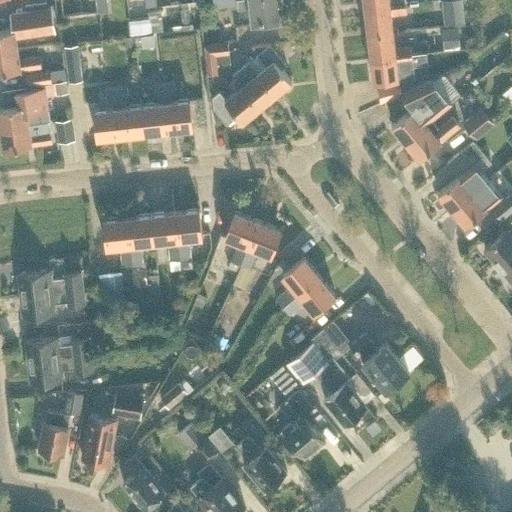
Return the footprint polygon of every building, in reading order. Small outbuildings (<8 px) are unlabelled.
[(60,0),(63,15),(97,11),(97,6),(96,0),(60,0)] [(96,0),(97,6),(97,11),(107,9),(106,0),(96,0)] [(252,20),(282,17),(279,0),(226,0),(227,4),(236,3),(237,7),(250,6),(252,20)] [(464,21),(461,0),(448,0),(451,22),(464,21)] [(367,33),(393,30),(391,13),(407,11),(406,3),(365,8),(367,33)] [(0,49),(17,47),(16,36),(55,30),(52,7),(12,12),(14,27),(0,29),(0,49)] [(159,11),(131,16),(133,29),(161,25),(159,11)] [(443,48),(459,48),(457,27),(442,28),(443,48)] [(412,53),(411,45),(395,47),(393,30),(367,33),(370,58),(412,53)] [(142,45),(142,46),(155,44),(153,33),(140,34),(142,45)] [(123,36),(125,45),(134,44),(133,34),(123,36)] [(215,53),(228,51),(227,42),(213,44),(214,53),(215,53)] [(82,79),(78,43),(64,44),(68,81),(82,79)] [(275,93),(291,79),(281,66),(285,63),(269,43),(251,45),(258,53),(250,59),(256,67),(255,67),(258,71),(257,71),(275,93)] [(215,53),(214,53),(213,44),(204,45),(206,59),(215,58),(215,53)] [(19,68),(40,65),(39,55),(19,58),(17,47),(0,49),(0,70),(19,67),(19,68)] [(215,53),(215,58),(216,63),(230,62),(228,51),(215,53)] [(412,53),(370,58),(373,81),(399,78),(414,76),(413,65),(428,63),(426,51),(412,53)] [(216,72),(216,63),(215,58),(206,59),(207,73),(216,72)] [(258,71),(255,67),(249,59),(232,73),(235,77),(235,76),(242,84),(241,84),(259,106),(275,93),(257,71),(258,71)] [(49,68),(26,72),(27,86),(52,82),(49,68)] [(242,120),(259,106),(241,84),(242,84),(235,76),(235,77),(228,82),(234,90),(224,98),(218,90),(212,95),(213,107),(226,122),(237,113),(242,120)] [(405,140),(432,119),(451,102),(432,77),(401,91),(399,92),(412,107),(392,124),(405,140)] [(68,91),(66,79),(52,81),(54,93),(68,91)] [(168,129),(193,126),(190,98),(170,100),(170,95),(174,93),(173,79),(163,80),(168,129)] [(144,131),(168,129),(163,80),(153,82),(154,95),(159,97),(159,102),(141,104),(144,131)] [(399,92),(401,91),(401,84),(379,86),(380,101),(399,92)] [(144,131),(141,104),(122,106),(122,100),(127,98),(125,85),(116,86),(121,134),(144,131)] [(4,106),(0,106),(0,123),(0,127),(49,119),(50,119),(47,94),(46,86),(26,89),(26,86),(15,87),(17,104),(4,106)] [(96,136),(121,134),(116,86),(105,87),(107,100),(112,102),(112,107),(93,109),(96,136)] [(15,87),(2,89),(4,106),(17,104),(15,87)] [(494,121),(481,105),(462,121),(475,136),(494,121)] [(441,140),(456,127),(460,124),(453,115),(438,127),(432,119),(405,140),(419,156),(440,139),(441,140)] [(75,138),(72,116),(54,119),(58,141),(75,138)] [(31,143),(52,140),(49,119),(0,127),(3,147),(30,143),(31,143)] [(480,169),(491,161),(473,139),(447,160),(458,174),(438,191),(451,207),(487,178),(480,169)] [(501,195),(494,186),(487,178),(451,207),(465,224),(486,206),(487,207),(501,195)] [(502,218),(511,209),(511,191),(511,192),(493,207),(502,218)] [(175,210),(180,258),(191,257),(189,243),(184,242),(184,238),(202,236),(199,207),(175,210)] [(240,263),(258,218),(235,209),(225,235),(242,242),(240,248),(235,246),(230,259),(240,263)] [(170,259),(180,258),(175,210),(151,213),(154,241),(172,239),(173,244),(169,246),(170,259)] [(136,243),(154,241),(151,213),(127,215),(132,263),(142,262),(141,249),(136,248),(136,243)] [(122,265),(132,263),(127,215),(103,218),(106,246),(125,244),(126,249),(121,250),(122,265)] [(270,253),(281,228),(258,218),(240,263),(250,267),(255,254),(250,250),(252,246),(270,253)] [(511,233),(507,227),(484,246),(505,272),(503,274),(511,284),(511,282),(511,233)] [(282,305),(319,274),(304,255),(283,273),(295,287),(290,291),(286,288),(276,297),(282,305)] [(180,258),(170,259),(171,269),(181,268),(180,258)] [(21,293),(82,285),(80,269),(63,272),(63,276),(52,278),(51,267),(18,271),(21,293)] [(124,295),(122,270),(98,273),(103,283),(110,291),(117,298),(124,295)] [(314,311),(335,294),(319,274),(282,305),(290,314),(300,305),(298,299),(302,296),(314,311)] [(21,293),(23,314),(56,311),(55,300),(66,299),(67,305),(85,302),(82,285),(21,293)] [(159,286),(134,288),(137,312),(161,310),(159,286)] [(129,310),(128,296),(117,299),(118,311),(129,310)] [(321,329),(310,338),(313,341),(328,359),(332,356),(334,358),(341,352),(321,329)] [(386,388),(409,368),(386,341),(378,347),(373,341),(374,340),(366,331),(350,344),(358,354),(359,354),(364,360),(363,361),(386,388)] [(88,336),(73,338),(72,333),(26,338),(29,360),(90,353),(88,336)] [(313,341),(287,362),(302,381),(315,370),(332,390),(324,397),(344,422),(347,420),(350,420),(358,414),(356,412),(366,404),(363,401),(345,379),(349,376),(334,358),(332,356),(328,359),(313,341)] [(29,360),(31,381),(64,377),(63,368),(74,366),(75,371),(92,369),(90,353),(29,360)] [(180,382),(161,397),(169,407),(187,392),(180,382)] [(83,392),(67,389),(63,409),(80,412),(83,392)] [(288,396),(280,403),(293,419),(282,428),(304,456),(308,453),(311,453),(317,448),(316,446),(321,442),(326,438),(322,433),(312,422),(323,413),(314,403),(311,405),(298,389),(288,396)] [(144,396),(115,390),(111,413),(140,418),(144,396)] [(45,421),(39,449),(42,450),(41,453),(54,456),(54,452),(63,454),(68,425),(67,425),(69,414),(55,411),(47,409),(45,421)] [(88,427),(82,457),(86,458),(88,461),(94,462),(97,460),(108,462),(116,417),(101,414),(91,412),(88,427)] [(179,432),(190,446),(194,443),(207,458),(217,450),(193,421),(179,432)] [(208,434),(222,450),(233,440),(220,424),(208,434)] [(248,432),(235,443),(248,459),(244,463),(265,489),(266,487),(269,488),(276,482),(276,479),(286,470),(274,456),(276,454),(267,443),(261,448),(248,432)] [(123,481),(145,507),(165,491),(134,453),(124,461),(133,472),(123,481)] [(203,475),(191,484),(199,493),(197,495),(211,511),(236,511),(245,505),(230,487),(232,486),(223,474),(221,475),(209,461),(199,469),(203,475)] [(173,495),(185,510),(191,505),(179,490),(173,495)] [(183,511),(176,503),(164,511),(184,511),(183,511)]
